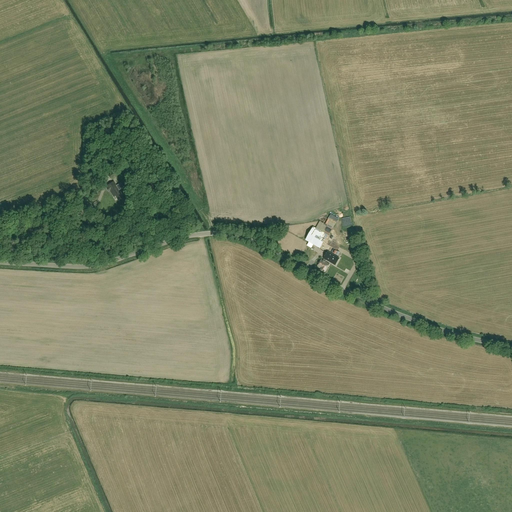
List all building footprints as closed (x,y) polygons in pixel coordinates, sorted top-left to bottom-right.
[(121,183),(116,186),(114,182),(107,186),(108,188),(107,189),(109,192),(110,191),(114,197),(116,196),(119,201),(123,198),(119,191),(123,188),(121,183)] [(82,197),(74,201),(79,210),(86,205),(82,197)] [(329,240),(315,232),(309,242),(323,250),(329,240)] [(324,258),(324,259),(323,261),(325,262),(326,260),(335,265),(339,258),(328,252),(324,258)] [(344,257),(340,262),(347,268),(351,262),(344,257)] [(323,261),(321,259),(317,267),(320,268),(319,270),(324,273),(329,264),(325,262),(323,261)]
